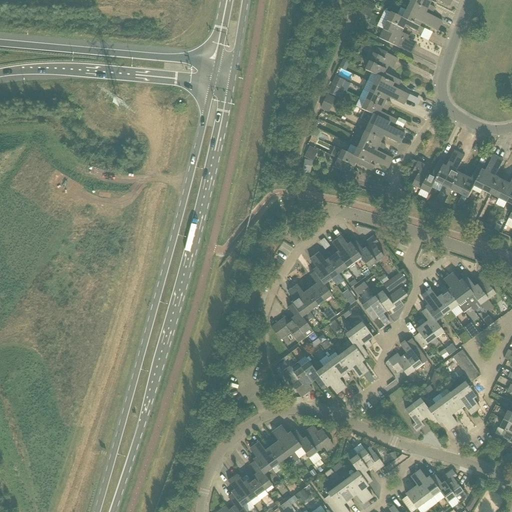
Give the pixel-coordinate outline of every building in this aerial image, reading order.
[(430,6),(432,2),(428,0),(412,0),(411,3),(428,11),(432,13),(435,8),(434,8),(430,6)] [(375,6),(364,2),(361,9),(360,11),(366,14),(367,12),(371,14),(375,6)] [(407,10),(440,26),(443,21),(431,16),(430,16),(426,14),(428,11),(411,3),(407,10)] [(438,32),(440,26),(407,10),(403,18),(420,27),(422,23),(426,25),(426,26),(438,32)] [(373,15),(371,14),(367,12),(366,14),(364,17),(371,20),(373,15)] [(424,29),(420,27),(403,18),(403,19),(392,14),(388,22),(404,29),(406,26),(410,28),(422,34),(424,29)] [(402,33),(404,29),(388,22),(380,39),(401,49),(407,35),(402,33)] [(393,69),(397,59),(377,49),(370,63),(386,70),(388,67),(393,69)] [(386,70),(370,63),(366,71),(378,77),(394,84),(398,86),(401,81),(389,75),(389,76),(384,74),(386,70)] [(332,85),(332,86),(341,90),(345,81),(336,77),(332,85)] [(378,77),(374,85),(406,100),(409,95),(397,89),(397,90),(392,88),(394,84),(378,77)] [(404,105),(406,100),(374,85),(370,93),(370,94),(386,101),(388,97),(392,99),(392,100),(404,105)] [(387,112),(389,106),(385,104),(386,101),(370,94),(370,93),(364,90),(360,98),(366,101),(382,109),(387,112)] [(362,110),(365,111),(364,112),(390,123),(394,125),(397,120),(385,114),(385,115),(380,113),(382,109),(366,101),(362,110)] [(329,114),(333,105),(329,104),(325,102),(321,111),(329,114)] [(364,112),(361,119),(370,124),(403,139),(405,134),(393,128),(393,129),(388,127),(390,123),(364,112)] [(366,132),(382,139),(384,136),(389,138),(388,139),(400,144),(403,139),(370,124),(366,132)] [(314,129),(312,135),(319,138),(322,132),(314,129)] [(381,144),(382,139),(366,132),(362,140),(378,148),(383,151),(386,145),(385,145),(385,146),(381,144)] [(358,148),(391,164),(393,159),(381,153),(381,154),(377,152),(378,148),(362,140),(358,148)] [(373,161),(377,163),(376,164),(388,169),(391,164),(358,148),(351,145),(347,153),(371,164),(373,161)] [(313,162),(319,151),(310,147),(304,157),(313,162)] [(338,159),(355,167),(357,163),(361,165),(360,166),(372,172),(375,166),(371,164),(347,153),(342,151),(338,159)] [(459,153),(454,151),(448,163),(449,163),(447,168),(443,166),(432,189),(440,193),(459,153)] [(459,168),(465,156),(459,153),(440,193),(448,197),(451,191),(460,174),(456,172),(458,167),(459,168)] [(481,191),(498,158),(493,155),(487,167),(488,168),(486,172),(482,170),(474,187),(481,191)] [(490,195),(498,178),(494,176),(497,172),(503,161),(498,158),(481,191),(490,195)] [(351,188),(353,183),(358,173),(353,171),(355,167),(338,159),(334,168),(332,173),(334,174),(331,181),(338,183),(338,184),(351,188)] [(433,175),(429,173),(421,190),(419,194),(427,198),(432,189),(443,166),(446,161),(440,159),(434,171),(435,171),(433,175)] [(305,160),(302,172),(308,174),(309,172),(311,172),(313,162),(305,160)] [(417,176),(412,185),(421,190),(429,173),(426,172),(428,167),(418,162),(412,174),(417,176)] [(474,187),(482,170),(484,166),(479,163),(473,175),(474,176),(472,180),(468,178),(467,178),(459,195),(468,199),(474,187)] [(464,176),(460,174),(451,191),(459,195),(467,178),(468,178),(470,173),(465,171),(466,171),(464,176)] [(502,180),(498,178),(490,195),(498,199),(507,183),(509,178),(504,175),(504,176),(502,180)] [(511,181),(511,184),(507,183),(498,199),(506,203),(511,191),(511,179),(511,180),(511,179),(511,181)] [(459,215),(463,208),(456,204),(452,211),(459,215)] [(464,209),(461,215),(466,218),(469,212),(464,209)] [(345,235),(351,243),(362,258),(361,258),(370,269),(377,263),(366,249),(363,251),(362,250),(362,251),(360,247),(361,247),(357,242),(349,232),(345,235)] [(377,263),(385,258),(375,244),(378,242),(374,236),(366,242),(369,246),(366,249),(377,263)] [(345,242),(342,237),(337,240),(354,263),(361,258),(362,258),(351,243),(347,246),(345,242)] [(347,269),(354,263),(337,240),(332,244),(336,248),(337,248),(338,249),(338,250),(339,252),(337,254),(336,254),(347,269)] [(329,260),(339,274),(347,269),(336,254),(337,254),(333,250),(329,253),(329,254),(329,253),(332,257),(331,257),(332,257),(329,260)] [(332,280),(339,274),(329,260),(325,262),(322,258),(323,258),(320,253),(315,256),(332,280)] [(325,285),(332,280),(315,256),(310,260),(314,265),(315,264),(317,267),(317,268),(314,271),(315,273),(325,285)] [(314,286),(325,301),(333,296),(325,285),(315,273),(311,276),(314,281),(315,280),(316,282),(317,284),(314,286)] [(401,273),(384,286),(389,293),(406,280),(401,273)] [(488,300),(496,295),(487,281),(490,279),(486,273),(478,279),(481,282),(480,282),(481,283),(478,286),(488,300)] [(464,282),(463,280),(460,282),(453,274),(448,277),(471,307),(478,302),(464,282)] [(451,289),(448,291),(458,306),(464,313),(471,307),(448,277),(444,280),(448,285),(450,286),(449,287),(451,289)] [(488,300),(478,286),(475,288),(469,279),(464,282),(478,302),(481,306),(488,300)] [(368,288),(365,283),(355,290),(359,295),(368,288)] [(311,312),(318,307),(307,292),(304,294),(297,285),(292,288),(311,312)] [(307,292),(318,307),(325,301),(314,286),(307,292)] [(440,297),(451,311),(458,306),(448,291),(445,287),(440,290),(441,290),(443,293),(443,294),(444,294),(440,297)] [(292,303),(293,305),(307,323),(313,318),(312,317),(313,316),(310,312),(311,312),(292,288),(288,292),(292,297),(293,297),(294,298),(295,301),(292,303)] [(402,288),(393,295),(388,299),(383,292),(376,298),(386,312),(390,310),(393,313),(392,314),(393,314),(402,307),(398,302),(407,295),(402,288)] [(426,293),(443,317),(451,311),(440,297),(438,299),(431,290),(426,293)] [(443,317),(426,293),(422,297),(425,302),(426,301),(427,303),(429,305),(425,308),(427,310),(436,322),(443,317)] [(356,302),(352,297),(347,300),(351,305),(356,302)] [(376,298),(368,303),(363,307),(380,330),(385,326),(385,327),(390,323),(386,318),(386,319),(383,316),(384,315),(383,315),(386,312),(376,298)] [(314,332),(311,328),(307,323),(293,305),(289,308),(292,313),(293,313),(294,314),(296,317),(293,319),(306,338),(314,332)] [(478,331),(481,329),(476,322),(487,314),(482,307),(468,317),(478,331)] [(330,320),(336,315),(330,308),(323,314),(330,320)] [(436,322),(427,310),(422,313),(426,318),(427,317),(428,319),(429,321),(426,324),(437,338),(444,333),(436,322)] [(494,323),(489,316),(483,320),(488,327),(494,323)] [(291,333),(299,343),(306,338),(293,319),(289,322),(286,317),(277,324),(271,328),(280,340),(291,333)] [(427,345),(437,338),(426,324),(423,319),(419,322),(419,323),(420,324),(422,327),(417,330),(419,334),(415,337),(423,348),(427,345)] [(341,329),(336,322),(330,326),(335,333),(341,329)] [(369,342),(374,338),(362,323),(354,330),(365,345),(364,345),(367,349),(372,346),(372,345),(371,346),(370,344),(370,343),(369,342)] [(472,340),(479,334),(471,323),(464,329),(466,332),(472,340)] [(361,347),(364,345),(365,345),(354,330),(346,336),(354,346),(364,359),(368,355),(365,351),(364,351),(362,349),(363,349),(361,347)] [(465,345),(472,340),(466,332),(459,337),(465,345)] [(406,343),(405,342),(400,345),(404,350),(405,350),(406,352),(407,354),(404,356),(415,371),(423,365),(428,361),(412,339),(406,343)] [(321,345),(326,352),(332,348),(327,341),(321,345)] [(457,350),(453,344),(445,349),(448,353),(450,356),(457,350)] [(347,351),(364,375),(369,372),(365,367),(364,367),(363,366),(363,365),(362,363),(365,361),(364,359),(354,346),(347,351)] [(466,356),(463,350),(453,357),(457,363),(466,356)] [(359,378),(364,375),(347,351),(339,357),(350,371),(353,369),(354,370),(357,373),(356,373),(359,378)] [(350,371),(339,357),(336,352),(329,358),(342,377),(346,381),(350,378),(347,374),(350,371)] [(402,370),(407,376),(415,371),(404,356),(401,358),(398,354),(389,361),(398,373),(402,370)] [(324,367),(342,391),(346,388),(340,379),(342,377),(329,358),(328,356),(320,362),(324,367)] [(466,356),(457,363),(460,368),(470,361),(466,356)] [(464,373),(474,366),(470,361),(460,368),(464,373)] [(286,368),(282,363),(276,367),(280,372),(286,368)] [(309,363),(302,368),(313,383),(316,380),(318,383),(318,382),(319,384),(318,385),(322,390),(326,386),(327,386),(317,373),(309,363)] [(468,378),(477,371),(474,366),(464,373),(468,378)] [(337,395),(342,391),(324,367),(317,373),(327,386),(326,386),(328,388),(331,385),(333,388),(334,389),(334,390),(337,395)] [(444,372),(440,367),(435,371),(439,376),(444,372)] [(292,385),(301,398),(313,389),(309,385),(313,383),(302,368),(294,374),(299,380),(292,385)] [(481,376),(477,371),(468,378),(471,383),(481,376)] [(435,372),(431,382),(435,388),(443,382),(435,372)] [(477,397),(466,383),(458,388),(476,412),(480,408),(477,404),(476,404),(473,400),(477,397)] [(430,385),(425,389),(428,394),(433,390),(430,385)] [(471,415),(476,412),(458,388),(451,394),(462,408),(465,406),(468,410),(467,410),(471,415)] [(462,408),(451,394),(444,399),(454,414),(457,418),(462,415),(461,415),(458,411),(462,408)] [(444,399),(436,405),(453,428),(458,425),(454,420),(451,417),(451,416),(454,414),(444,399)] [(414,405),(425,419),(428,417),(428,418),(431,421),(430,422),(434,426),(438,423),(429,410),(421,400),(414,405)] [(424,426),(421,422),(425,419),(414,405),(406,411),(407,412),(415,423),(412,426),(416,432),(424,426)] [(449,432),(453,428),(436,405),(429,410),(438,423),(439,425),(443,422),(446,426),(445,427),(449,432)] [(511,424),(504,420),(500,429),(504,431),(501,437),(511,442),(511,424)] [(292,435),(293,435),(291,433),(288,435),(287,435),(285,432),(285,431),(282,426),(276,430),(294,453),(301,448),(292,435)] [(319,433),(314,426),(306,431),(307,432),(309,435),(310,436),(306,439),(317,453),(324,448),(327,452),(334,446),(322,430),(319,433)] [(286,459),(294,453),(276,430),(272,433),(276,438),(277,437),(278,439),(279,442),(276,444),(275,445),(286,459)] [(309,458),(317,453),(306,439),(303,441),(302,440),(300,437),(301,436),(297,431),(293,435),(292,435),(301,448),(302,448),(309,458)] [(268,450),(279,464),(286,459),(275,445),(276,444),(273,439),(269,443),(271,444),(270,445),(272,447),(268,450)] [(279,464),(268,450),(266,452),(265,451),(262,448),(263,447),(260,443),(255,446),(272,470),(276,474),(283,469),(279,464)] [(272,470),(255,446),(250,449),(254,454),(255,454),(256,455),(256,456),(257,458),(254,460),(255,462),(265,475),(272,470)] [(375,473),(384,466),(375,454),(371,457),(366,451),(358,456),(369,471),(372,468),(372,469),(373,469),(375,472),(375,473)] [(397,459),(395,452),(388,454),(390,461),(397,459)] [(365,473),(369,471),(358,456),(350,462),(358,472),(358,473),(368,485),(372,482),(369,477),(368,477),(367,476),(367,475),(365,473)] [(255,462),(251,465),(254,470),(255,470),(256,471),(256,472),(258,474),(255,476),(254,476),(265,491),(273,485),(265,475),(255,462)] [(328,477),(334,473),(331,469),(325,474),(328,477)] [(445,476),(448,480),(445,483),(456,497),(460,503),(468,497),(454,478),(457,476),(453,470),(445,476)] [(421,471),(416,474),(433,497),(437,503),(444,497),(431,479),(430,477),(427,480),(424,476),(424,477),(423,476),(424,475),(421,471)] [(250,479),(247,482),(258,496),(260,500),(268,494),(265,491),(254,476),(255,476),(251,472),(247,475),(247,476),(248,475),(250,478),(250,479)] [(351,478),(368,501),(373,498),(369,493),(368,493),(367,492),(368,491),(366,489),(369,487),(368,485),(358,473),(351,478)] [(425,503),(433,497),(416,474),(411,477),(415,482),(416,482),(419,486),(415,488),(425,503)] [(241,480),(238,475),(233,478),(251,502),(258,496),(247,482),(244,484),(242,482),(241,480)] [(445,483),(442,485),(439,481),(439,482),(439,481),(436,476),(431,479),(444,497),(448,503),(456,497),(445,483)] [(233,494),(243,507),(247,511),(248,511),(255,507),(251,502),(233,478),(228,482),(232,487),(233,486),(235,489),(235,490),(232,493),(233,495),(233,494)] [(368,501),(351,478),(343,483),(354,498),(357,495),(358,496),(361,499),(360,500),(364,505),(368,501)] [(347,503),(350,508),(354,504),(352,503),(353,502),(351,500),(354,498),(343,483),(336,489),(347,503)] [(411,491),(406,495),(417,509),(425,503),(415,488),(412,484),(408,487),(409,489),(411,491)] [(291,495),(296,491),(292,486),(287,490),(291,495)] [(330,496),(325,500),(333,511),(349,511),(347,509),(346,510),(345,508),(344,506),(347,503),(336,489),(328,494),(330,496)] [(303,490),(296,495),(302,504),(309,498),(303,490)] [(233,494),(233,495),(229,498),(232,503),(233,502),(234,504),(236,506),(233,509),(235,511),(246,511),(243,507),(233,494)] [(471,511),(479,498),(473,495),(465,508),(471,511)] [(275,506),(272,502),(266,507),(268,511),(275,506)]
